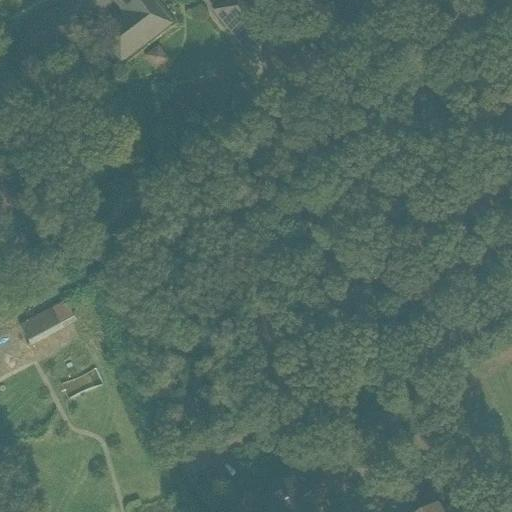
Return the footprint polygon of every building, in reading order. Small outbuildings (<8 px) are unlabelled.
[(112,0),(123,13),(97,33),(120,62),(161,30),(168,24),(149,0),(112,0)] [(227,0),(213,12),(253,62),(288,34),(261,0),(227,0)] [(295,36),(275,52),(295,77),(315,61),(304,47),(295,36)] [(506,137),(510,146),(511,145),(511,106),(495,115),(502,128),(506,137)] [(229,227),(215,237),(227,253),(248,237),(235,221),(228,226),(229,227)] [(19,326),(29,346),(61,329),(51,309),(19,326)] [(323,502),(324,490),(318,483),(308,482),(303,487),(294,477),(262,503),(269,511),(321,511),(317,506),(323,502)] [(444,511),(439,503),(422,511),(444,511)]
